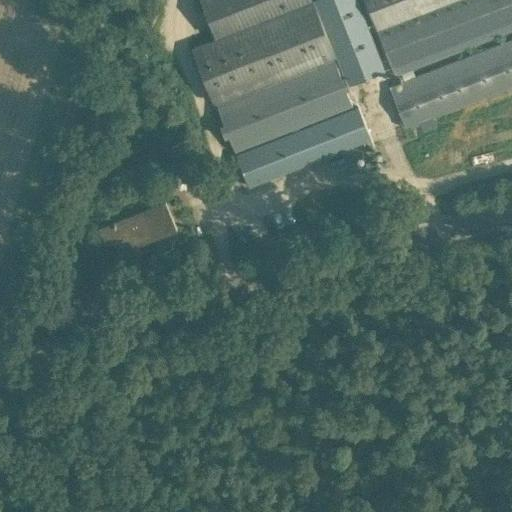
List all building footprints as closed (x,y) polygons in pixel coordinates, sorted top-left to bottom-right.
[(192,44),(217,104),(336,58),(346,84),(386,69),(359,0),(202,0),(215,35),(192,44)] [(412,125),(416,124),(415,121),(430,116),(432,115),(431,115),(511,83),(511,0),(367,0),(395,74),(402,71),(405,77),(389,83),(406,125),(411,123),(412,125)] [(354,103),(346,84),(336,58),(217,104),(235,150),(354,103)] [(249,184),(371,136),(358,103),(236,151),(249,184)] [(164,146),(174,173),(189,167),(179,140),(164,146)] [(113,160),(111,147),(95,149),(97,162),(113,160)] [(99,224),(106,242),(115,238),(124,261),(141,254),(134,236),(143,233),(145,240),(177,227),(166,198),(99,224)]
